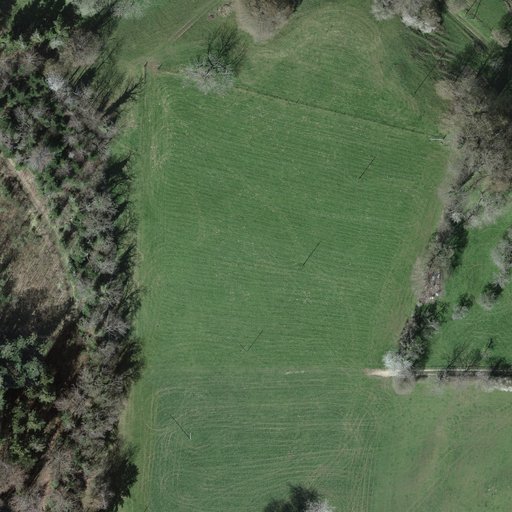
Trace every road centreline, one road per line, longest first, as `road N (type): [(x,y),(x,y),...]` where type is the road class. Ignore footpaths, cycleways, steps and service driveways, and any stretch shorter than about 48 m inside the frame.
road 1 (track): [(0,148),(52,237),(72,306),(37,511)]
road 2 (track): [(392,374),(511,375)]
